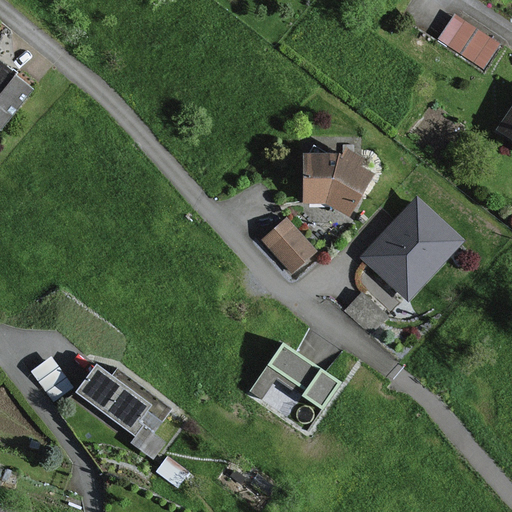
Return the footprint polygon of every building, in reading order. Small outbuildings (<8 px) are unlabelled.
[(499,44),(455,14),(437,40),(481,70),(499,44)] [(0,130),(32,92),(0,64),(0,130)] [(511,107),(496,133),(511,143),(511,107)] [(344,217),(364,178),(353,170),(357,162),(342,153),(338,160),(300,159),(301,204),(322,204),(344,217)] [(456,245),(412,205),(365,257),(409,297),(456,245)] [(312,254),(286,219),(259,240),(285,274),(312,254)] [(366,290),(362,293),(349,305),(369,327),(386,311),(368,292),(366,290)] [(335,384),(279,347),(262,373),(318,410),(335,384)] [(168,410),(113,373),(108,381),(91,369),(73,395),(136,438),(131,445),(150,458),(159,446),(148,438),(168,410)]
